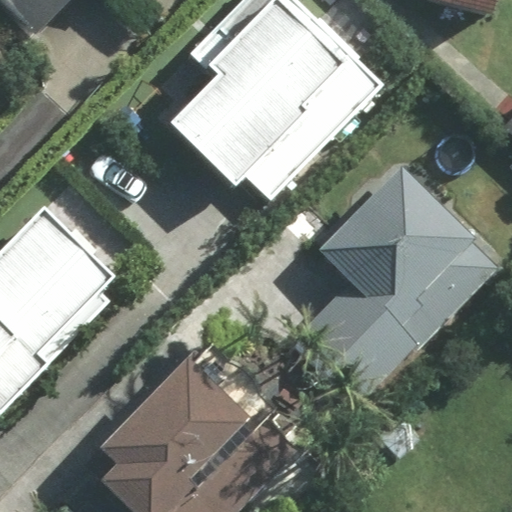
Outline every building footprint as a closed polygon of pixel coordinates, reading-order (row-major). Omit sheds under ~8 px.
[(8,0),(46,38),(86,0),(8,0)] [(272,206),(391,85),(305,1),(298,8),(289,0),(287,0),(220,69),(230,78),(173,136),(236,198),(250,184),(272,206)] [(441,0),(507,16),(510,0),(441,0)] [(508,264),(412,165),(328,246),(361,280),(306,334),(369,398),(508,264)] [(131,278),(55,203),(0,258),(0,400),(13,414),(64,363),(56,354),(131,278)] [(146,511),(249,511),(313,451),(282,419),(291,411),(222,340),(97,461),(146,511)]
